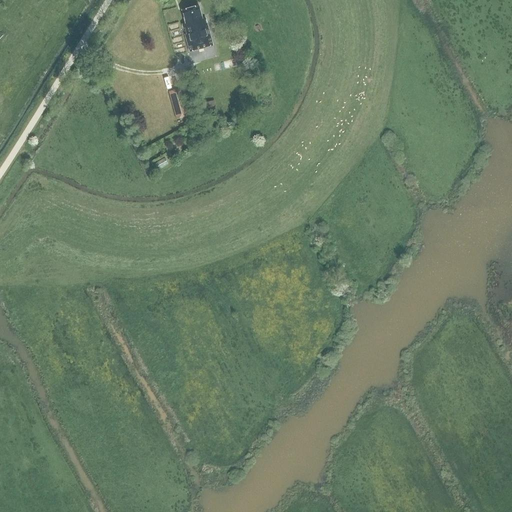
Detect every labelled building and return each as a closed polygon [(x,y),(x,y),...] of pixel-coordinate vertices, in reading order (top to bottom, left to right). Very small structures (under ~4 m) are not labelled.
[(189,51),(212,45),(205,18),(202,19),(198,6),(181,11),(185,24),(182,24),(183,28),(186,27),(188,34),(185,35),(189,51)] [(188,117),(181,90),(169,93),(177,120),(188,117)] [(217,112),(213,101),(201,104),(204,116),(217,112)] [(25,126),(29,118),(25,116),(20,124),(25,126)] [(165,157),(154,163),(157,169),(168,163),(165,157)]
